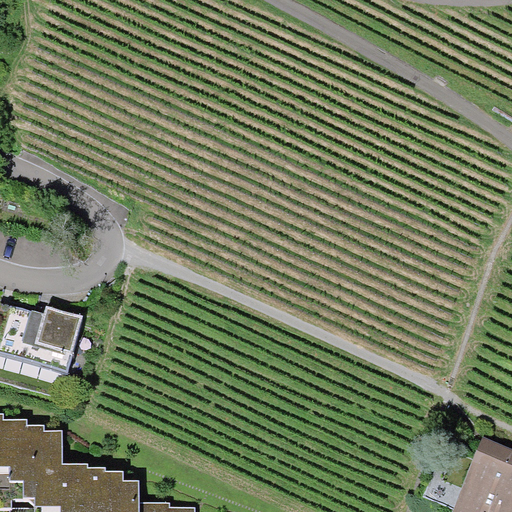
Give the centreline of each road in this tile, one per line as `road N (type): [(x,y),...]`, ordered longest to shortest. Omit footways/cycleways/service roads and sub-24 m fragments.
road 1 (track): [(111,236),(441,394)]
road 2 (track): [(272,0),(511,142)]
road 3 (residential): [(0,271),(83,279),(100,269),(111,236),(63,191),(0,162)]
